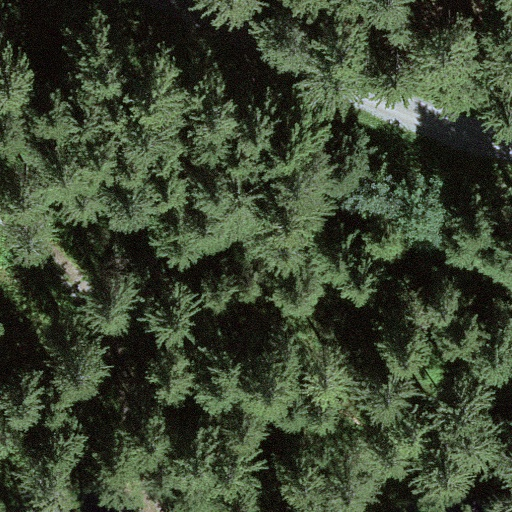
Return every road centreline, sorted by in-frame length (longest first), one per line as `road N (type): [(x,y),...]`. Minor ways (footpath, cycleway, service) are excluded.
road 1 (track): [(164,0),(454,130),(511,146)]
road 2 (track): [(0,232),(111,322),(131,362),(133,464),(153,511)]
